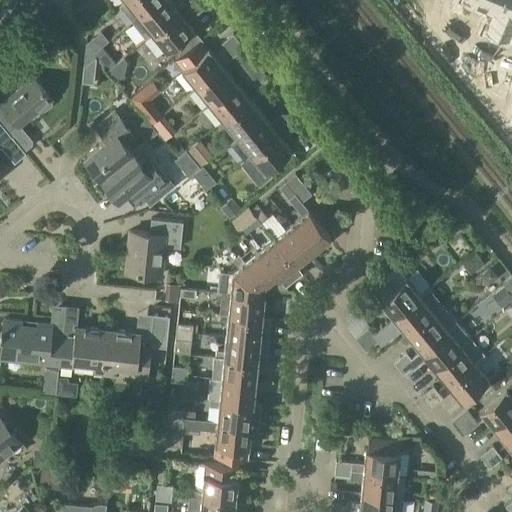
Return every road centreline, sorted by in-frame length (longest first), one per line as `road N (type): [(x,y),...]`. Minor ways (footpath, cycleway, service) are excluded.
road 1 (residential): [(315,304),(352,272),(368,179),(216,0)]
road 2 (residential): [(477,511),(485,482),(449,434),(373,365),(355,360),(315,304)]
road 3 (residential): [(312,511),(315,486),(292,455),(306,312),(315,304)]
road 4 (residential): [(0,239),(67,185),(98,227),(71,267)]
